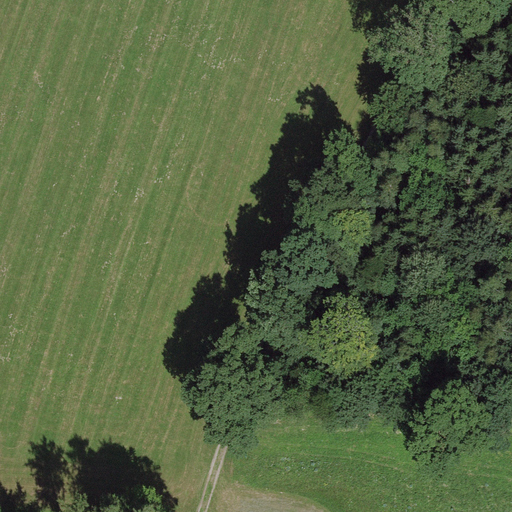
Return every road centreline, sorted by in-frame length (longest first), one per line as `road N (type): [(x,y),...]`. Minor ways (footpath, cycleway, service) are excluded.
road 1 (track): [(246,385),(337,213),(511,30)]
road 2 (track): [(246,385),(201,511)]
